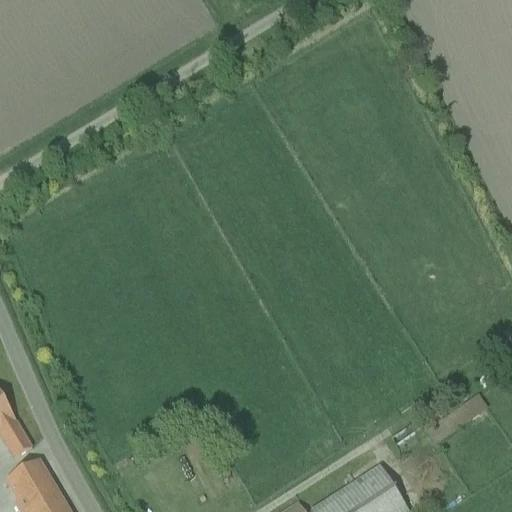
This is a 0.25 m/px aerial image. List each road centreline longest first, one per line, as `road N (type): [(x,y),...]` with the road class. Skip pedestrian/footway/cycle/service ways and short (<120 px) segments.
road 1 (unclassified): [(0,183),(302,0)]
road 2 (unclassified): [(0,317),(91,511)]
